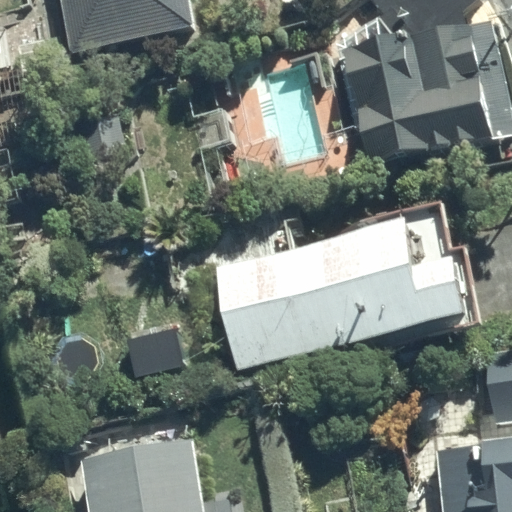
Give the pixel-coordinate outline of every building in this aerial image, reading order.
[(67,0),(77,49),(209,24),(204,0),(67,0)] [(352,64),(353,69),(355,82),(344,84),(354,145),(370,143),(376,179),(501,159),(485,57),(462,61),(460,47),(352,64)] [(161,106),(82,121),(89,160),(169,146),(161,106)] [(472,304),(460,248),(440,252),(429,210),(222,263),(214,271),(233,364),(472,304)] [(511,348),(490,352),(503,424),(511,422),(511,348)] [(484,447),(447,451),(450,511),(511,511),(511,438),(495,440),(497,462),(485,463),(484,447)] [(213,511),(201,439),(88,459),(96,511),(213,511)]
